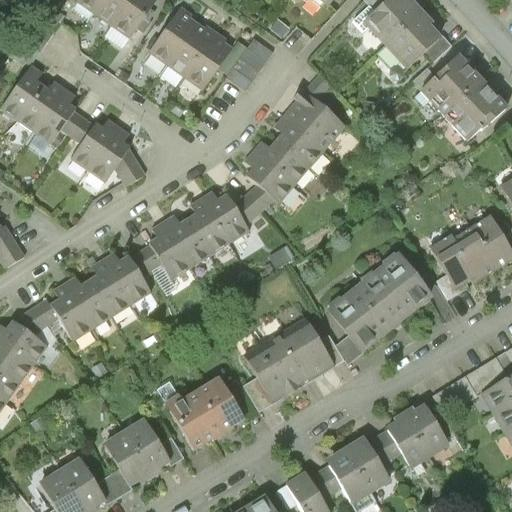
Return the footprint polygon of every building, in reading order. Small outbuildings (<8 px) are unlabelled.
[(75,0),(74,2),(93,15),(104,0),(75,0)] [(104,0),(93,15),(109,27),(128,0),(104,0)] [(128,0),(109,27),(129,41),(157,0),(128,0)] [(385,0),(374,11),(362,21),(368,28),(386,47),(423,10),(413,0),(409,0),(408,1),(407,0),(385,0)] [(364,0),(369,6),(374,11),(385,0),(364,0)] [(41,11),(60,25),(66,17),(46,3),(41,11)] [(363,33),(368,28),(362,21),(374,11),(369,6),(352,22),(363,33)] [(180,9),(148,55),(166,67),(196,24),(188,18),(189,15),(180,9)] [(423,10),(386,47),(407,69),(422,54),(442,36),(432,25),(435,23),(423,10)] [(39,54),(60,25),(41,11),(20,40),(39,54)] [(196,24),(166,67),(183,79),(215,33),(210,30),(205,26),(203,28),(196,24)] [(151,30),(144,25),(138,33),(145,38),(151,30)] [(215,33),(183,79),(202,92),(219,68),(232,49),(224,43),(226,40),(215,33)] [(442,36),(422,54),(431,64),(451,47),(442,36)] [(273,54),(254,40),(246,49),(228,75),(226,77),(245,91),(273,54)] [(237,43),(232,49),(219,68),(228,75),(246,49),(237,43)] [(484,80),(460,54),(435,77),(419,91),(421,93),(430,102),(443,117),(484,80)] [(118,61),(110,72),(117,78),(125,66),(118,61)] [(29,66),(0,107),(0,110),(15,122),(41,86),(36,82),(41,74),(33,69),(29,66)] [(419,91),(435,77),(427,69),(412,82),(419,91)] [(318,76),(305,91),(320,104),(332,90),(318,76)] [(484,80),(443,117),(468,144),(508,107),(484,80)] [(15,122),(33,134),(64,90),(60,87),(53,82),(47,90),(41,86),(15,122)] [(64,90),(33,134),(50,146),(60,132),(73,113),(76,109),(69,105),(75,97),(68,92),(64,90)] [(320,104),(305,91),(303,93),(300,91),(292,99),(296,102),(281,118),(323,152),(346,126),(320,104)] [(430,102),(421,93),(416,98),(424,107),(430,102)] [(79,146),(93,127),(73,113),(60,132),(79,146)] [(309,169),(323,152),(281,118),(273,127),(281,134),(275,141),(309,169)] [(79,146),(70,160),(86,171),(118,128),(114,125),(108,121),(102,128),(95,124),(93,127),(79,146)] [(118,128),(86,171),(104,184),(113,171),(128,149),(130,147),(124,143),(129,136),(122,131),(118,128)] [(293,187),(309,169),(275,141),(269,148),(261,142),(256,149),(252,152),(293,187)] [(125,189),(145,177),(128,149),(113,171),(125,189)] [(293,187),(252,152),(249,156),(244,163),(251,169),(246,176),(257,186),(276,202),(279,204),(293,187)] [(511,179),(499,187),(511,206),(511,179)] [(276,202),(257,186),(233,207),(245,227),(276,202)] [(417,188),(407,194),(412,202),(422,196),(417,188)] [(200,199),(229,245),(249,233),(245,227),(233,207),(226,196),(218,201),(212,192),(204,197),(200,199)] [(195,215),(188,220),(210,257),(229,245),(200,199),(197,202),(190,206),(195,215)] [(165,221),(161,223),(190,269),(210,257),(188,220),(179,225),(173,216),(165,221)] [(491,216),(472,227),(499,269),(511,260),(511,250),(505,239),(491,216)] [(169,282),(190,269),(161,223),(157,225),(150,230),(156,238),(146,244),(147,247),(160,267),(169,282)] [(0,227),(0,265),(3,272),(24,259),(5,225),(0,228),(0,227)] [(454,238),(475,278),(477,282),(499,269),(472,227),(454,238)] [(475,278),(454,238),(451,234),(429,248),(446,276),(455,290),(466,284),(475,278)] [(147,247),(128,259),(141,279),(160,267),(147,247)] [(434,298),(399,253),(326,310),(347,337),(361,355),(397,328),(434,298)] [(106,259),(102,261),(130,307),(150,294),(141,279),(128,259),(127,257),(118,263),(112,255),(106,259)] [(96,276),(88,282),(111,319),(130,307),(102,261),(98,263),(91,268),(96,276)] [(455,290),(446,276),(435,282),(447,302),(469,289),(466,284),(455,290)] [(63,285),(92,331),(111,319),(88,282),(79,287),(74,278),(66,282),(63,285)] [(92,331),(63,285),(59,287),(51,292),(57,300),(49,305),(58,320),(72,343),(92,331)] [(49,305),(46,300),(12,323),(31,336),(47,327),(58,320),(49,305)] [(58,320),(47,327),(53,337),(64,330),(58,320)] [(0,341),(33,365),(46,347),(31,336),(12,323),(6,331),(0,327),(0,341)] [(47,327),(31,336),(46,347),(50,350),(57,343),(53,337),(47,327)] [(310,327),(288,340),(313,381),(320,377),(335,369),(320,343),(310,327)] [(329,337),(320,343),(335,369),(345,363),(335,347),(329,337)] [(347,367),(361,355),(347,337),(335,347),(345,363),(347,367)] [(154,345),(149,338),(141,344),(146,351),(154,345)] [(274,347),(267,352),(293,394),(313,381),(288,340),(282,343),(279,338),(272,342),(274,347)] [(0,372),(18,386),(33,365),(0,341),(0,372)] [(444,417),(479,396),(511,376),(511,348),(433,397),(442,414),(444,417)] [(272,406),(293,394),(267,352),(246,364),(256,380),(272,406)] [(102,364),(91,371),(96,380),(107,373),(102,364)] [(0,400),(5,404),(18,386),(0,372),(0,400)] [(511,402),(511,376),(479,396),(491,415),(511,402)] [(189,397),(215,440),(244,422),(229,396),(218,379),(189,397)] [(258,414),(272,406),(256,380),(242,388),(258,414)] [(156,394),(162,405),(176,397),(170,386),(156,394)] [(242,388),(229,396),(244,422),(247,425),(260,417),(258,414),(242,388)] [(192,454),(215,440),(189,397),(180,403),(176,397),(162,405),(192,454)] [(511,402),(491,415),(503,435),(511,429),(511,402)] [(401,414),(428,459),(448,447),(443,439),(432,419),(424,406),(414,412),(412,408),(401,414)] [(428,459),(401,414),(393,419),(395,423),(385,429),(388,433),(402,457),(410,470),(428,459)] [(442,414),(432,419),(443,439),(453,433),(444,417),(442,414)] [(41,419),(29,426),(37,438),(48,431),(41,419)] [(160,447),(143,420),(122,433),(150,481),(162,474),(159,470),(170,463),(160,447)] [(511,429),(503,435),(511,449),(511,429)] [(150,481),(122,433),(101,446),(117,472),(128,490),(138,484),(141,487),(150,481)] [(368,445),(382,469),(402,457),(388,433),(368,445)] [(343,449),(371,495),(391,483),(382,469),(368,445),(363,437),(343,449)] [(170,440),(160,447),(170,463),(172,466),(183,460),(170,440)] [(371,495),(343,449),(324,461),(327,467),(342,491),(352,507),(371,495)] [(57,472),(80,511),(96,511),(95,510),(105,504),(94,486),(78,459),(57,472)] [(307,479),(322,503),(342,491),(327,467),(307,479)] [(80,511),(57,472),(37,484),(54,511),(80,511)] [(130,493),(128,490),(117,472),(106,479),(119,500),(130,493)] [(307,479),(304,474),(284,486),(299,511),(326,511),(322,503),(307,479)] [(107,507),(119,500),(106,479),(94,486),(105,504),(107,507)] [(236,511),(272,511),(263,496),(236,511)]
